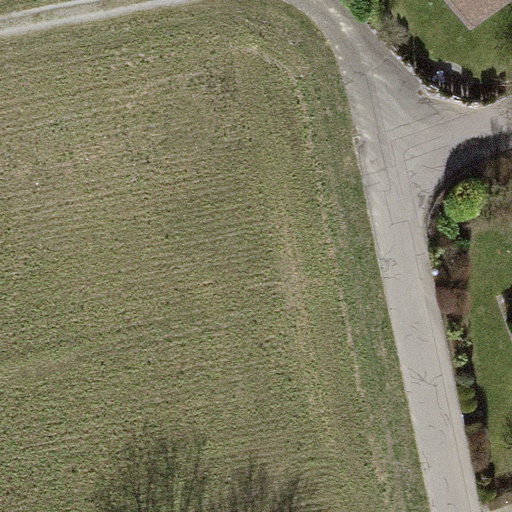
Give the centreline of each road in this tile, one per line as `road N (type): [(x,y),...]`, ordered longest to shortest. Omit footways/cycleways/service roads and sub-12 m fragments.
road 1 (residential): [(456,511),(385,161),(511,118)]
road 2 (track): [(385,161),(356,38),(316,0)]
road 3 (track): [(172,0),(0,33)]
